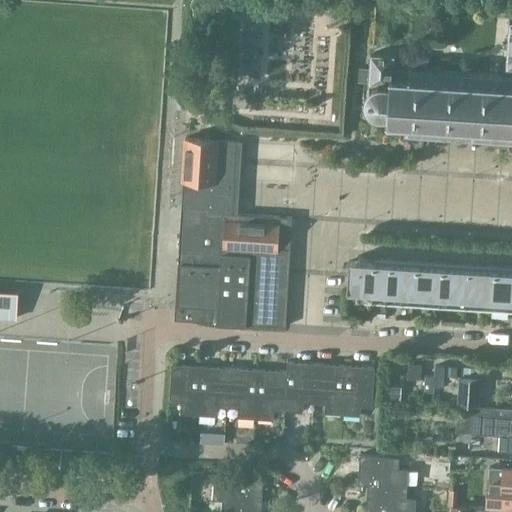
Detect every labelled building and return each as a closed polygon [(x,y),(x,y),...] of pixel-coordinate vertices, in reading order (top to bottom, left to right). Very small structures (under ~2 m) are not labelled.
[(511,18),(508,18),(505,76),(495,76),(495,74),(493,74),(493,75),(479,75),(479,73),(476,73),(476,75),(461,74),(461,72),(459,72),(459,74),(444,73),(444,71),(442,71),(442,73),(427,72),(427,70),(424,70),(424,72),(410,71),(410,69),(407,69),(407,71),(401,70),(400,81),(390,81),(392,59),(379,58),(369,57),(366,86),(365,88),(364,89),(363,91),(362,94),(362,97),(362,100),(362,103),(363,106),(365,109),(367,111),(369,113),(372,114),(375,115),(385,116),(384,122),(383,122),(383,124),(384,124),(384,126),(386,126),(386,124),(404,125),(404,137),(406,137),(406,135),(421,136),(421,138),(423,138),(423,136),(438,137),(438,139),(440,139),(440,137),(456,138),(455,140),(458,140),(458,138),(472,139),(472,141),(474,141),(474,139),(490,140),(490,142),(492,142),(492,140),(507,140),(506,143),(508,143),(507,147),(511,147),(511,18)] [(186,134),(181,203),(233,207),(238,138),(186,134)] [(181,203),(174,317),(209,320),(209,323),(250,325),(250,323),(285,326),(292,216),(233,212),(233,207),(181,203)] [(354,303),(511,312),(511,266),(356,257),(356,263),(347,263),(345,293),(355,294),(354,303)] [(286,363),(286,372),(283,411),(302,413),(303,403),(313,404),(316,365),(286,363)] [(179,414),(197,415),(200,367),(171,365),(168,405),(179,405),(179,414)] [(345,366),(316,365),(313,404),(324,404),(324,414),(342,415),(345,366)] [(425,374),(424,390),(434,391),(434,383),(444,384),(444,375),(445,366),(434,365),(434,374),(425,374)] [(373,368),(345,366),(342,415),(359,416),(360,406),(371,407),(373,368)] [(445,366),(444,375),(457,376),(457,367),(445,366)] [(216,407),(226,408),(229,369),(200,367),(197,415),(215,416),(216,407)] [(476,368),(463,367),(462,377),(475,378),(476,368)] [(237,418),(255,419),(257,370),(229,369),(226,408),(237,409),(237,418)] [(257,370),(255,419),(273,420),(273,411),(283,411),(286,372),(257,370)] [(460,377),(459,381),(458,403),(478,404),(480,378),(460,377)] [(493,435),(499,435),(498,451),(508,452),(511,452),(511,409),(495,408),(472,407),(471,434),(493,435)] [(357,485),(367,486),(406,489),(407,470),(398,469),(399,458),(359,455),(357,485)] [(502,478),(489,477),(488,488),(487,488),(486,507),(511,508),(511,465),(503,465),(502,478)] [(235,470),(234,478),(248,479),(248,471),(248,469),(235,468),(235,470)] [(221,502),(220,511),(260,511),(261,486),(213,483),(211,501),(221,502)] [(365,511),(413,511),(415,499),(406,498),(406,489),(367,486),(365,511)] [(450,490),(449,506),(456,506),(457,490),(450,490)]
